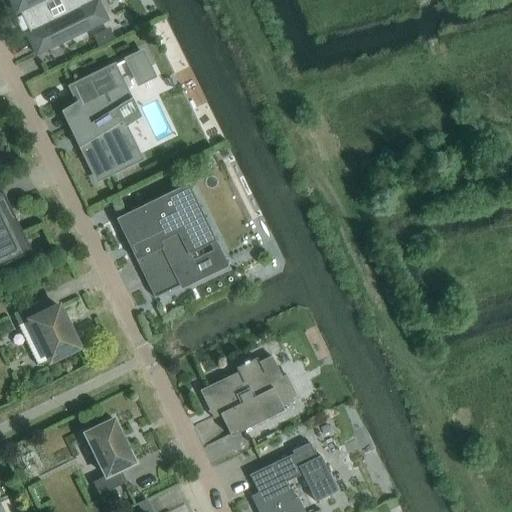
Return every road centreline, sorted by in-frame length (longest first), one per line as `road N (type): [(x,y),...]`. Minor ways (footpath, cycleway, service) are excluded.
road 1 (track): [(228,0),(479,511)]
road 2 (residential): [(221,511),(0,55)]
